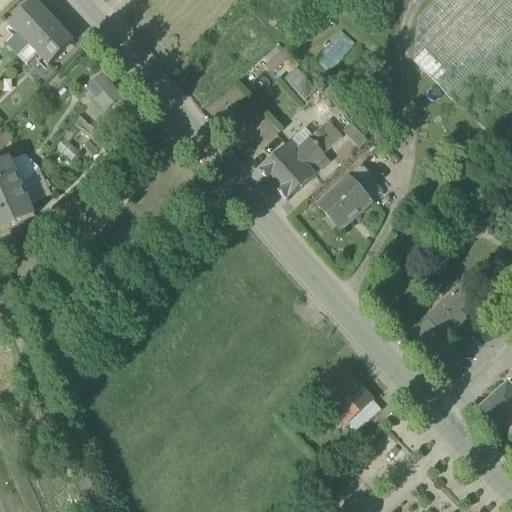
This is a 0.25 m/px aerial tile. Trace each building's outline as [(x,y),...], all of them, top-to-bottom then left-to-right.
[(400,0),(356,0),(380,22),(400,0)] [(511,0),(435,0),(418,18),(413,64),(452,102),(511,39),(511,44),(454,104),(511,160),(511,0)] [(20,39),(29,49),(54,25),(34,4),(9,28),(20,39)] [(72,44),(54,25),(29,49),(47,68),(72,44)] [(9,50),(18,59),(29,49),(20,39),(9,50)] [(258,101),(271,90),(254,70),(241,81),(258,101)] [(284,86),(302,106),(314,95),(296,75),(284,86)] [(85,92),(96,104),(112,89),(101,78),(85,92)] [(123,102),(112,89),(96,104),(107,116),(123,102)] [(77,100),(87,112),(96,104),(85,92),(77,100)] [(107,116),(96,104),(87,112),(99,124),(107,116)] [(312,142),(318,149),(333,135),(327,128),(312,142)] [(342,144),(333,135),(318,149),(327,158),(342,144)] [(260,175),(274,190),(318,149),(312,142),(296,157),(289,149),(260,175)] [(327,158),(318,149),(274,190),(288,205),(316,179),(310,173),(327,158)] [(10,165),(22,191),(38,171),(25,158),(10,165)] [(0,167),(0,200),(22,191),(10,165),(10,163),(0,167)] [(51,200),(38,171),(22,191),(29,209),(51,200)] [(337,233),(340,237),(373,207),(362,194),(373,184),(361,171),(319,210),(330,222),(326,226),(334,235),(337,233)] [(29,209),(22,191),(0,200),(0,233),(34,219),(29,209)] [(464,290),(430,322),(448,342),(482,309),(464,290)] [(465,360),(448,342),(430,322),(407,343),(443,381),(465,360)] [(318,396),(346,428),(349,425),(372,405),(344,373),(318,396)] [(511,385),(483,412),(498,428),(502,424),(511,434),(511,385)] [(380,414),(372,405),(349,425),(357,434),(380,414)]
